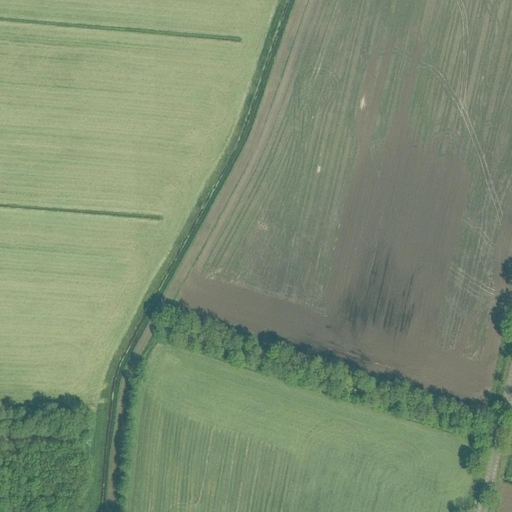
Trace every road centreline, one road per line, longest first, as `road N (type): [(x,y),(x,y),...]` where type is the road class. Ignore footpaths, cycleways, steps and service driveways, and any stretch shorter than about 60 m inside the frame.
road 1 (track): [(303,0),(251,139),(123,376),(110,511)]
road 2 (tertiary): [(511,378),(481,511)]
